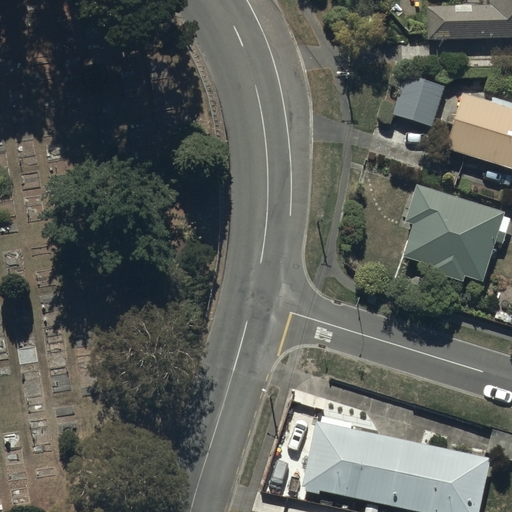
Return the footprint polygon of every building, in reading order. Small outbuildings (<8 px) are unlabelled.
[(426,12),(427,44),(511,41),(511,0),(488,0),(489,10),(426,12)] [(443,89),(403,78),(392,120),(432,131),(443,89)] [(490,109),(461,101),(444,157),(511,177),(511,108),(493,102),(490,109)] [(504,219),(416,191),(404,229),(412,231),(402,263),(433,273),(430,280),(462,290),(465,282),(483,288),(496,247),(501,249),(508,225),(502,223),(504,219)] [(320,501),(321,496),(393,511),(478,511),(489,466),(349,435),(350,427),(323,421),(321,429),(315,427),(301,493),(304,494),(303,497),(320,501)] [(511,439),(493,435),(487,458),(511,464),(511,439)]
